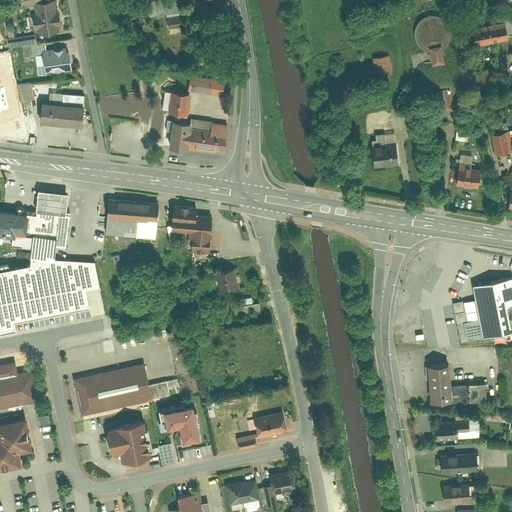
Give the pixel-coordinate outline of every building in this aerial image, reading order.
[(57,31),(53,0),(22,0),(23,4),(35,2),(39,33),(57,31)] [(149,0),(151,15),(183,12),(182,0),(149,0)] [(473,24),(476,41),(511,33),(507,16),(473,24)] [(429,46),(433,63),(444,60),(440,44),(429,46)] [(69,47),(43,50),(46,72),(72,69),(69,47)] [(389,55),(373,58),(377,76),(392,73),(389,55)] [(490,66),(474,69),(478,89),(494,86),(490,66)] [(175,113),(171,145),(222,151),(225,125),(186,120),(190,90),(212,92),(213,78),(191,76),(189,89),(170,87),(167,112),(175,113)] [(32,80),(19,83),(22,100),(35,97),(32,80)] [(2,85),(0,85),(0,112),(11,110),(5,84),(2,85)] [(441,109),(454,107),(450,86),(437,89),(441,109)] [(64,92),(63,101),(42,99),(40,121),(82,124),(85,94),(64,92)] [(455,138),(466,139),(468,128),(457,127),(455,138)] [(491,133),(496,153),(510,149),(505,130),(491,133)] [(372,139),(372,143),(395,141),(394,132),(389,133),(376,134),(376,138),(372,139)] [(374,165),(398,162),(395,141),(372,143),(374,165)] [(460,153),(459,161),(471,162),(471,154),(460,153)] [(457,183),(477,185),(479,168),(470,168),(471,162),(459,161),(457,183)] [(38,209),(67,212),(68,201),(69,192),(40,190),(39,198),(38,209)] [(162,201),(108,196),(105,232),(158,237),(162,201)] [(202,207),(172,203),(171,230),(186,232),(186,247),(214,249),(215,219),(201,218),(202,207)] [(59,237),(58,244),(66,244),(70,212),(67,212),(38,209),(38,214),(32,214),(30,233),(35,233),(59,237)] [(13,243),(33,246),(35,233),(30,233),(32,214),(0,210),(0,233),(3,234),(6,236),(13,237),(13,243)] [(35,233),(33,246),(32,253),(56,256),(58,244),(59,237),(35,233)] [(56,256),(32,253),(30,264),(0,269),(0,332),(16,329),(15,321),(90,307),(86,288),(100,286),(95,261),(56,256)] [(228,268),(217,270),(221,289),(231,287),(228,268)] [(480,318),(464,321),(467,337),(511,329),(511,277),(474,284),(480,318)] [(262,310),(260,301),(253,302),(252,297),(241,299),(242,305),(233,306),(234,314),(262,310)] [(145,361),(73,378),(82,415),(171,394),(167,380),(151,384),(145,361)] [(449,362),(428,364),(430,399),(450,398),(451,398),(450,384),(449,362)] [(11,363),(0,364),(0,410),(43,401),(34,368),(14,374),(11,363)] [(484,382),(450,384),(451,398),(450,398),(451,401),(485,398),(484,382)] [(256,395),(245,396),(246,408),(257,407),(256,395)] [(200,436),(192,403),(164,410),(167,424),(179,421),(183,440),(200,436)] [(246,418),(249,432),(257,430),(259,437),(291,431),(286,410),(246,418)] [(0,423),(0,470),(24,466),(20,454),(34,451),(27,417),(11,421),(10,416),(0,417),(0,420),(1,424),(0,423)] [(455,419),(456,429),(468,429),(468,418),(455,419)] [(114,455),(120,454),(122,464),(155,457),(147,419),(108,428),(114,455)] [(437,438),(456,437),(456,429),(455,419),(436,420),(437,438)] [(256,433),(237,437),(239,448),(258,444),(256,433)] [(442,471),(477,468),(475,451),(441,453),(442,471)] [(293,468),(225,483),(231,506),(239,504),(241,511),(246,511),(268,507),(269,511),(278,511),(274,493),(282,492),(287,496),(291,494),(293,491),(292,489),(299,488),(293,468)] [(444,500),(468,498),(467,482),(443,484),(444,500)] [(203,511),(200,492),(178,495),(180,508),(170,510),(170,511),(203,511)]
